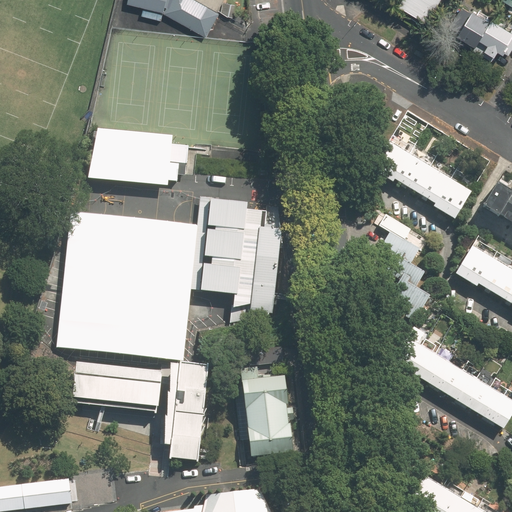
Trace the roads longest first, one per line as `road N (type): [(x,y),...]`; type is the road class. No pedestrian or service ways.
road 1 (secondary): [(340,339),(307,73)]
road 2 (residential): [(340,339),(494,436),(511,457)]
road 3 (secondary): [(357,480),(340,339)]
road 4 (residential): [(393,69),(511,138)]
